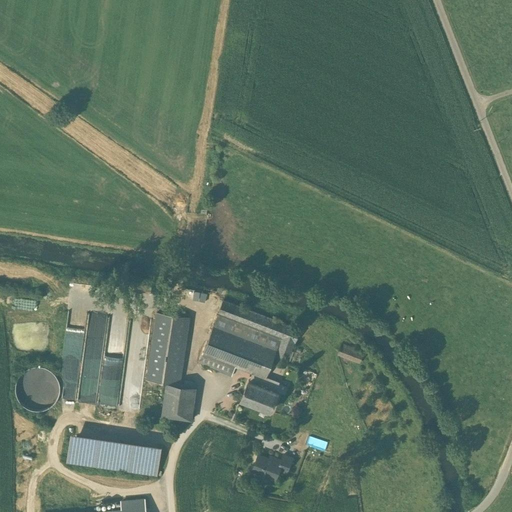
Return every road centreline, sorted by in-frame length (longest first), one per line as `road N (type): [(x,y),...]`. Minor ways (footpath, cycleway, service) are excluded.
road 1 (unclassified): [(436,0),(511,196)]
road 2 (track): [(175,294),(202,146)]
